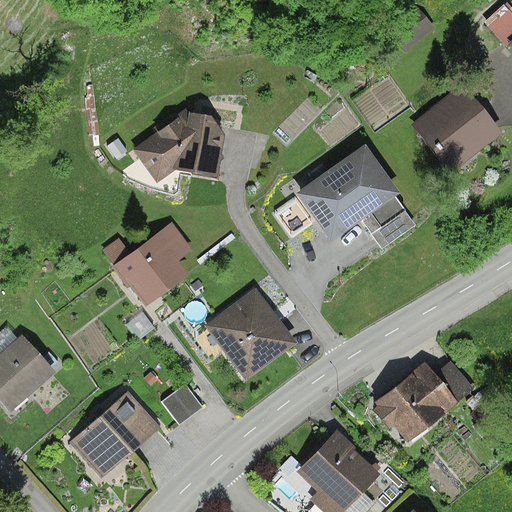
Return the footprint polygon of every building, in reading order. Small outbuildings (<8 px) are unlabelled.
[(419,0),(394,19),(410,41),(437,21),(420,0),(419,0)] [(511,38),(511,13),(503,5),(483,24),(504,46),(511,38)] [(468,86),(413,126),(449,175),(504,135),(491,117),(468,86)] [(213,116),(183,112),(155,128),(159,133),(133,151),(157,183),(174,170),(178,171),(181,175),(218,181),(221,161),(224,159),(222,155),(226,134),(213,116)] [(119,140),(108,147),(117,161),(128,154),(119,140)] [(366,145),(297,195),(331,243),(371,214),(395,197),(400,193),(366,145)] [(416,225),(395,197),(371,214),(381,228),(373,234),(383,249),(416,225)] [(121,238),(103,251),(116,269),(146,308),(189,275),(178,261),(192,250),(173,224),(133,253),(121,238)] [(257,288),(204,326),(245,383),(298,344),(277,316),(257,288)] [(144,313),(127,325),(138,341),(155,329),(144,313)] [(0,332),(0,356),(19,339),(7,327),(0,332)] [(42,358),(22,336),(19,339),(0,356),(0,400),(11,413),(55,373),(51,369),(58,363),(49,352),(42,358)] [(443,368),(436,373),(457,401),(474,389),(453,361),(443,368)] [(436,373),(427,362),(375,402),(379,406),(373,410),(389,431),(394,426),(408,445),(460,405),(457,401),(436,373)] [(157,380),(151,374),(145,379),(151,386),(157,380)] [(184,385),(161,402),(177,425),(190,416),(201,408),(184,385)] [(128,393),(71,442),(102,478),(147,440),(160,429),(128,393)] [(485,405),(471,415),(478,423),(473,427),(486,443),(492,439),(484,429),(496,419),(485,405)] [(357,448),(339,431),(300,472),(320,491),(311,501),(323,511),(347,511),(366,492),(381,476),(354,451),(357,448)] [(366,492),(347,511),(366,511),(377,501),(366,492)]
